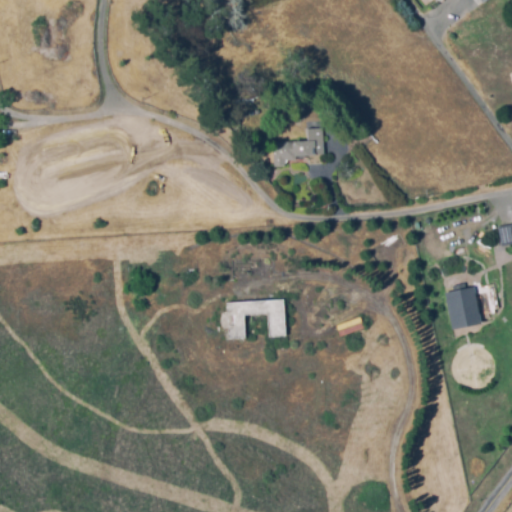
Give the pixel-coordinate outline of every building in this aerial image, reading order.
[(285,164),(275,164),(275,141),(310,141),(310,127),(324,127),(324,153),(295,153),(295,157),(285,157),(285,164)] [(450,246),(446,221),(465,218),(469,242),(450,246)] [(511,242),(511,223),(496,225),(499,244),(511,242)] [(459,261),(457,251),(468,249),(469,258),(459,261)] [(447,295),(456,332),(485,326),(477,289),(467,291),(466,286),(454,288),(455,294),(447,295)] [(229,303),(286,298),(289,337),(272,339),(270,315),(248,317),(250,339),(232,340),(231,326),(237,326),(236,316),(230,316),(229,303)]
